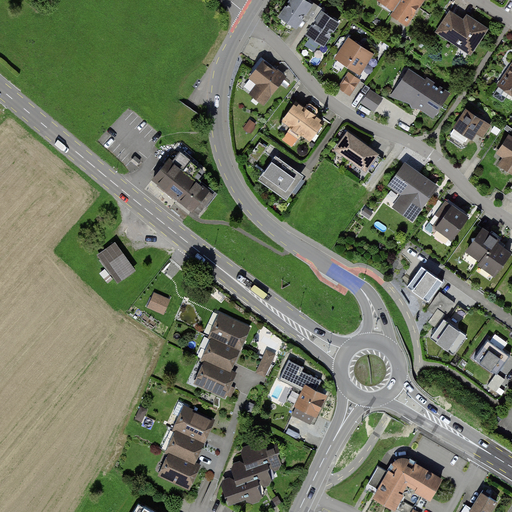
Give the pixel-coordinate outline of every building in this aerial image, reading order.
[(297,28),(314,2),(309,0),(291,0),(280,17),(297,28)] [(378,0),(377,2),(393,12),(400,0),(378,0)] [(402,0),(391,17),(406,27),(424,0),(402,0)] [(448,10),(434,32),(469,55),(484,34),(448,10)] [(322,50),(340,23),(324,12),(306,39),(322,50)] [(374,57),(348,39),(335,57),(361,76),(374,57)] [(263,107),(286,77),(262,59),(239,89),(263,107)] [(511,94),(511,66),(499,86),(511,94)] [(350,70),(339,86),(351,94),(362,78),(350,70)] [(450,96),(409,70),(394,94),(435,120),(450,96)] [(375,110),(385,96),(371,87),(362,101),(375,110)] [(326,124),(297,103),(279,127),(308,149),(326,124)] [(490,124),(466,108),(453,127),(477,144),(490,124)] [(380,154),(348,132),(335,150),(367,173),(380,154)] [(511,137),(508,135),(496,154),(511,164),(511,137)] [(304,176),(276,155),(258,180),(286,201),(304,176)] [(439,186),(405,161),(380,196),(414,221),(439,186)] [(211,191),(179,166),(162,188),(194,213),(211,191)] [(451,244),(469,215),(450,203),(432,232),(451,244)] [(500,237),(485,226),(468,250),(483,261),(500,237)] [(511,253),(511,248),(499,239),(482,263),(497,274),(511,253)] [(137,269),(116,242),(96,256),(117,284),(137,269)] [(424,266),(408,286),(429,302),(444,282),(424,266)] [(171,301),(154,294),(148,309),(165,315),(171,301)] [(440,294),(431,306),(445,317),(455,304),(440,294)] [(249,328),(221,315),(210,337),(213,338),(208,351),(202,348),(198,357),(206,360),(200,373),(203,375),(199,384),(224,395),(236,370),(231,367),(249,328)] [(442,319),(428,337),(453,356),(467,338),(442,319)] [(487,340),(474,359),(496,374),(509,356),(487,340)] [(274,357),(266,353),(257,372),(265,375),(274,357)] [(304,367),(289,359),(279,379),(303,391),(296,405),(316,415),(325,395),(316,391),(322,380),(302,371),(304,367)] [(498,375),(490,383),(496,389),(504,382),(498,375)] [(189,406),(179,402),(173,414),(180,417),(174,429),(177,430),(171,443),(174,444),(164,466),(167,467),(163,476),(188,488),(199,466),(193,463),(212,421),(187,409),(189,406)] [(255,405),(248,402),(245,409),(252,412),(255,405)] [(223,485),(229,501),(246,495),(248,499),(253,501),(258,499),(260,494),(257,486),(258,483),(262,485),(268,483),(270,478),(267,470),(268,467),(272,469),(278,467),(280,462),(277,453),(278,450),(277,445),(259,452),(258,447),(254,449),(250,447),(245,448),(243,452),(247,464),(244,465),(240,463),(235,464),(233,469),(238,480),(235,481),(231,479),(225,481),(223,485)] [(393,461),(376,497),(396,508),(409,484),(419,488),(417,492),(434,499),(445,476),(407,456),(393,461)] [(473,511),(491,511),(498,501),(482,492),(471,511),(473,511)]
